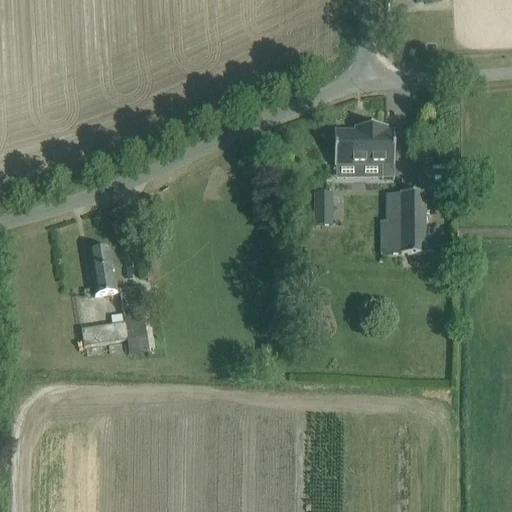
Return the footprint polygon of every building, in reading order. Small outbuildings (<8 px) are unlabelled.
[(322,168),(382,168),(382,133),(378,133),(378,130),(353,130),(353,133),(322,133),(322,168)] [(332,195),(314,195),(314,227),(331,227),(332,195)] [(381,195),(381,215),(381,255),(424,255),(424,195),(381,195)] [(88,253),(91,273),(95,298),(117,295),(113,269),(110,250),(88,253)] [(82,332),(85,348),(136,340),(132,319),(144,317),(139,289),(121,293),(126,325),(82,332)] [(272,347),(261,347),(260,367),(271,368),(272,347)]
